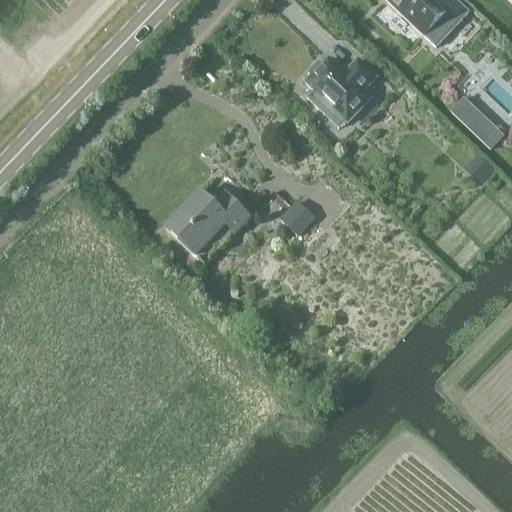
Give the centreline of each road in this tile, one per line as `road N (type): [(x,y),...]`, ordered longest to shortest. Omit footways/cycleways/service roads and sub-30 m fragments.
road 1 (unclassified): [(0,233),(221,0)]
road 2 (secondary): [(0,171),(164,0)]
